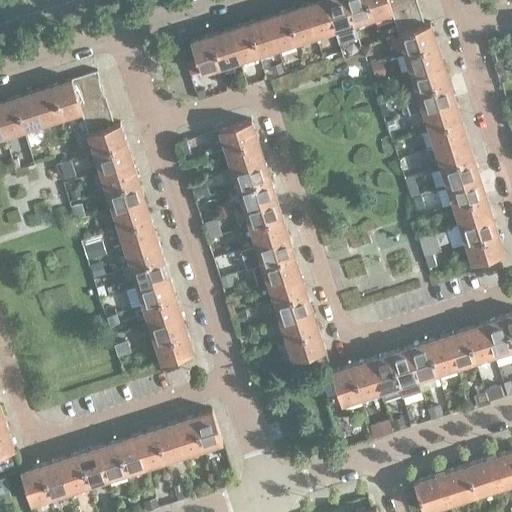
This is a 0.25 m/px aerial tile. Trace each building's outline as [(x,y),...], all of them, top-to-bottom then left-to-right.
[(334,28),(325,0),(309,0),(305,2),(315,34),(334,28)] [(353,22),(346,0),(325,0),(334,28),(353,22)] [(372,15),(367,0),(346,0),(353,22),(372,15)] [(390,4),(389,0),(367,0),(372,15),(392,9),(390,4)] [(420,9),(417,0),(402,0),(390,4),(392,9),(395,17),(420,9)] [(315,34),(305,2),(286,8),(296,40),(315,34)] [(296,40),(286,8),(267,14),(277,46),(296,40)] [(424,23),(420,9),(395,17),(399,31),(424,23)] [(277,46),(267,14),(248,20),(258,52),(277,46)] [(258,52),(248,20),(229,26),(239,58),(258,52)] [(424,23),(399,31),(398,31),(404,51),(436,41),(430,21),(424,23)] [(239,58),(229,26),(210,32),(220,65),(239,58)] [(220,65),(210,32),(190,38),(200,71),(220,65)] [(443,60),(436,41),(404,51),(410,70),(443,60)] [(449,79),(443,60),(410,70),(416,89),(449,79)] [(101,82),(98,73),(97,69),(71,77),(76,90),(101,82)] [(82,109),(80,104),(76,90),(71,77),(71,76),(52,83),(62,115),(82,109)] [(455,98),(449,79),(416,89),(422,108),(455,98)] [(106,95),(101,82),(76,90),(80,104),(106,95)] [(62,115),(52,83),(33,89),(43,121),(62,115)] [(43,121),(33,89),(14,95),(24,127),(43,121)] [(24,127),(14,95),(0,99),(0,118),(5,133),(24,127)] [(110,109),(106,95),(80,104),(82,109),(84,117),(110,109)] [(461,117),(455,98),(422,108),(429,127),(461,117)] [(114,122),(110,109),(84,117),(89,130),(114,122)] [(467,136),(461,117),(429,127),(435,146),(467,136)] [(257,137),(251,118),(219,128),(225,148),(257,137)] [(126,140),(120,120),(114,122),(89,130),(87,131),(94,150),(126,140)] [(473,155),(467,136),(435,146),(441,165),(473,155)] [(263,156),(257,137),(225,148),(231,167),(263,156)] [(132,159),(126,140),(94,150),(100,169),(132,159)] [(479,174),(473,155),(441,165),(447,184),(479,174)] [(270,175),(263,156),(231,167),(237,186),(270,175)] [(138,178),(132,159),(100,169),(106,188),(138,178)] [(485,193),(479,174),(447,184),(453,203),(485,193)] [(276,194),(270,175),(237,186),(243,205),(276,194)] [(145,197),(138,178),(106,188),(112,208),(145,197)] [(492,212),(485,193),(453,203),(459,222),(492,212)] [(282,213),(276,194),(243,205),(249,224),(282,213)] [(151,216),(145,197),(112,208),(118,227),(151,216)] [(498,231),(492,212),(459,222),(465,241),(498,231)] [(288,232),(282,213),(249,224),(256,243),(288,232)] [(157,235),(151,216),(118,227),(124,246),(157,235)] [(504,250),(498,231),(465,241),(472,261),(504,250)] [(294,252),(288,232),(256,243),(262,262),(294,252)] [(163,254),(157,235),(124,246),(130,265),(163,254)] [(300,271),(294,252),(262,262),(268,281),(300,271)] [(169,273),(163,254),(130,265),(137,284),(169,273)] [(306,290),(300,271),(268,281),(274,300),(306,290)] [(175,292),(169,273),(137,284),(143,303),(175,292)] [(312,309),(306,290),(274,300),(280,319),(312,309)] [(181,311),(175,292),(143,303),(149,322),(181,311)] [(319,328),(312,309),(280,319),(286,338),(319,328)] [(511,310),(503,314),(511,343),(511,310)] [(187,330),(181,311),(149,322),(155,341),(187,330)] [(511,346),(511,343),(503,314),(484,320),(494,352),(511,346)] [(494,352),(484,320),(465,326),(475,358),(494,352)] [(475,358),(465,326),(445,332),(456,364),(475,358)] [(325,347),(319,328),(286,338),(292,358),(325,347)] [(194,350),(187,330),(155,341),(161,361),(194,350)] [(456,364),(445,332),(426,338),(437,371),(456,364)] [(437,371),(426,338),(407,344),(418,377),(437,371)] [(418,377),(407,344),(388,350),(399,383),(418,377)] [(399,383),(388,350),(369,357),(380,389),(399,383)] [(380,389),(369,357),(350,363),(361,395),(380,389)] [(361,395),(350,363),(331,369),(341,401),(361,395)] [(222,439),(216,419),(212,407),(192,413),(203,446),(222,439)] [(203,446),(192,413),(173,420),(184,452),(203,446)] [(184,452),(173,420),(154,426),(165,458),(184,452)] [(165,458),(154,426),(135,432),(145,464),(165,458)] [(0,451),(14,447),(8,427),(0,429),(0,451)] [(145,464),(135,432),(116,438),(126,470),(145,464)] [(126,470),(116,438),(97,444),(107,476),(126,470)] [(107,476),(97,444),(78,450),(88,482),(107,476)] [(511,447),(496,452),(496,450),(486,453),(486,455),(466,462),(475,492),(511,479),(511,447)] [(88,482),(78,450),(59,456),(69,489),(88,482)] [(69,489),(59,456),(40,462),(50,495),(69,489)] [(50,495),(40,462),(20,469),(30,501),(50,495)] [(475,492),(466,462),(445,469),(444,466),(434,470),(434,472),(413,479),(423,509),(475,492)] [(0,496),(11,493),(5,474),(0,475),(0,496)]
